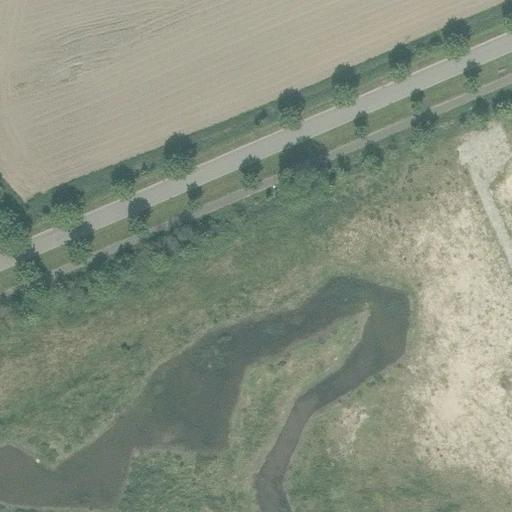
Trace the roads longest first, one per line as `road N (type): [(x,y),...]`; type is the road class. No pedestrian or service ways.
road 1 (track): [(0,348),(158,284),(511,115)]
road 2 (residential): [(0,247),(511,26)]
